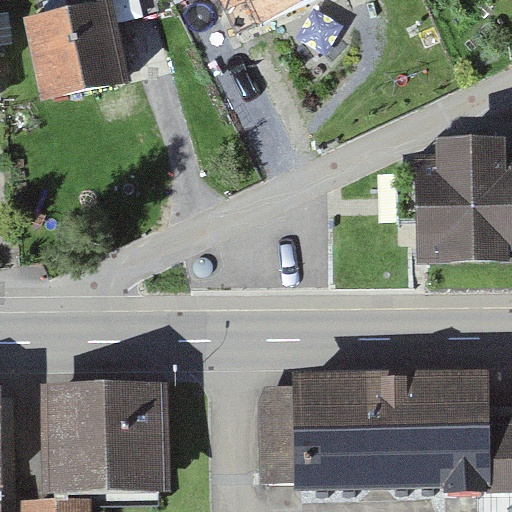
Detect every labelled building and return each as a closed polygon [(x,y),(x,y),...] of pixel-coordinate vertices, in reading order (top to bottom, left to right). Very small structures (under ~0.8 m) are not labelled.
[(70,0),(73,16),(30,24),(44,95),(124,79),(108,0),(70,0)] [(225,0),(240,31),(306,0),(225,0)] [(511,161),(420,163),(422,259),(511,257),(511,161)] [(467,380),(272,388),(276,487),(471,480),(467,380)] [(152,397),(32,400),(35,503),(155,499),(152,397)]
